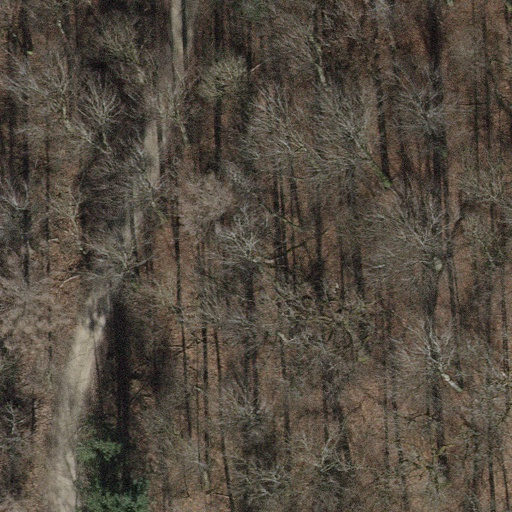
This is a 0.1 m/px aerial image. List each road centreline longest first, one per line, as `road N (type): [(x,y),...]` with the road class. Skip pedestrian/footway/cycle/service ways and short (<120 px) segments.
road 1 (track): [(75,511),(68,497),(71,393),(185,71),(192,0)]
road 2 (track): [(381,511),(458,274),(511,192)]
